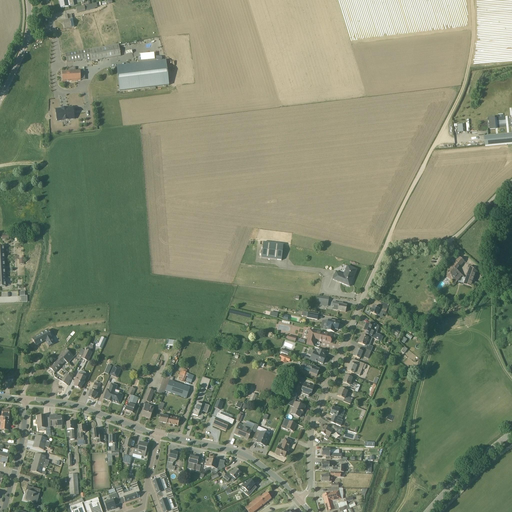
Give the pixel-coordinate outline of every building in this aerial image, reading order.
[(77,13),(90,10),(89,5),(87,6),(76,8),(77,13)] [(71,14),(65,16),(66,21),(65,21),(66,22),(62,22),(64,29),(71,28),(74,27),(72,19),(71,14)] [(188,36),(163,39),(166,62),(169,86),(194,83),(188,36)] [(121,56),(118,45),(84,51),(86,60),(86,63),(121,56)] [(66,63),(86,60),(84,51),(65,55),(66,63)] [(169,86),(166,62),(116,68),(119,88),(119,91),(119,92),(122,91),(169,86)] [(80,78),(80,71),(75,71),(75,68),(67,68),(67,72),(62,72),(62,82),(81,81),(80,78)] [(73,108),(56,110),(57,121),(74,119),(73,108)] [(485,146),(511,143),(511,134),(484,136),(485,146)] [(283,245),(263,242),(261,258),(281,260),(283,245)] [(456,271),(464,262),(459,258),(445,274),(456,283),(462,275),(456,271)] [(357,270),(347,266),(343,276),(336,272),(333,279),(340,283),(349,287),(357,270)] [(471,268),(469,266),(463,285),(472,288),(477,272),(471,268)] [(337,311),(345,313),(347,306),(343,305),(343,304),(337,303),(335,310),(337,311)] [(385,314),(387,311),(389,305),(383,303),(381,310),(379,309),(373,307),(370,313),(376,316),(378,312),(380,313),(380,312),(385,314)] [(339,323),(328,320),(326,328),(327,328),(326,331),(334,333),(334,331),(335,330),(338,330),(338,327),(339,327),(339,325),(339,324),(339,323)] [(365,334),(366,335),(369,336),(373,338),(378,341),(381,335),(377,333),(371,330),(373,327),(366,324),(363,331),(366,332),(365,334)] [(315,342),(314,342),(315,339),(331,343),(333,336),(310,330),(306,345),(314,347),(315,343),(315,342)] [(396,330),(393,334),(397,337),(396,338),(398,340),(402,335),(400,333),(396,330)] [(36,346),(45,341),(49,347),(55,344),(51,337),(52,337),(48,331),(32,339),(36,346)] [(371,352),(372,348),(373,347),(370,346),(373,338),(369,336),(368,339),(361,336),(358,343),(367,347),(365,350),(371,352)] [(90,348),(90,347),(88,346),(81,358),(88,361),(92,353),(91,352),(93,349),(90,348)] [(55,373),(65,362),(68,364),(74,357),(66,350),(49,368),(55,373)] [(326,353),(317,350),(316,353),(314,352),(310,360),(317,363),(317,362),(322,364),(325,357),(324,357),(326,353)] [(364,353),(362,352),(356,350),(353,357),(360,360),(362,357),(368,359),(371,352),(365,350),(364,353)] [(284,361),(286,361),(289,362),(291,359),(291,358),(288,356),(287,356),(287,357),(286,357),(280,354),(279,358),(281,359),(284,361)] [(353,365),(352,365),(350,364),(347,371),(359,376),(364,364),(354,360),(353,365)] [(316,369),(316,368),(306,364),(306,363),(303,362),(301,368),(304,369),(304,370),(310,372),(309,373),(317,376),(319,370),(316,369)] [(110,375),(117,378),(121,369),(114,366),(110,375)] [(184,383),(185,381),(191,384),(193,379),(187,376),(186,376),(187,373),(186,373),(182,372),(180,377),(179,381),(184,383)] [(85,378),(78,375),(74,383),(76,383),(74,387),(80,389),(83,384),(84,384),(84,383),(84,382),(85,378)] [(342,383),(343,383),(346,384),(345,387),(354,391),(357,384),(351,382),(352,379),(345,376),(342,383)] [(210,380),(202,378),(199,387),(207,389),(210,380)] [(300,381),(302,380),(305,381),(304,384),(301,391),(302,391),(301,395),(308,398),(309,395),(310,394),(311,394),(314,387),(313,387),(315,383),(300,378),(299,381),(300,381)] [(169,381),(165,392),(186,399),(190,388),(169,381)] [(95,396),(96,397),(101,384),(95,382),(92,391),(90,391),(88,398),(94,400),(95,396)] [(111,384),(108,390),(107,389),(104,399),(108,401),(108,402),(111,403),(112,402),(119,404),(123,395),(119,394),(120,392),(116,390),(117,386),(111,384)] [(149,389),(144,401),(149,403),(154,392),(149,389)] [(337,396),(345,399),(345,400),(344,402),(350,405),(352,399),(345,396),(347,392),(340,389),(337,396)] [(138,398),(137,398),(134,397),(133,401),(129,400),(126,411),(133,413),(138,398)] [(217,400),(214,408),(220,411),(223,403),(217,400)] [(302,414),(305,407),(295,402),(293,407),(294,407),(291,415),(299,418),(301,413),(302,414)] [(201,403),(201,405),(197,404),(195,411),(196,411),(193,417),(202,420),(204,416),(203,415),(200,414),(201,413),(202,411),(207,413),(206,413),(207,414),(209,406),(208,408),(202,406),(202,404),(201,403)] [(145,408),(142,416),(150,419),(154,407),(150,406),(149,410),(145,408)] [(333,416),(332,419),(330,422),(340,426),(343,421),(337,418),(338,415),(343,417),(345,412),(340,410),(336,408),(336,409),(333,408),(330,414),(333,416)] [(4,422),(4,418),(9,418),(9,411),(2,410),(2,417),(1,422),(1,430),(8,431),(9,423),(4,422)] [(178,426),(178,425),(179,419),(160,415),(159,422),(178,426)] [(50,437),(50,430),(49,418),(45,418),(45,416),(36,417),(37,421),(35,421),(36,425),(37,425),(37,429),(38,429),(38,432),(45,431),(46,435),(50,437)] [(61,430),(61,426),(62,426),(61,417),(54,417),(54,416),(49,416),(50,426),(57,426),(58,430),(61,430)] [(225,431),(229,423),(216,418),(213,426),(225,431)] [(296,424),(289,421),(285,420),(281,429),(288,431),(289,430),(293,432),(296,424)] [(70,437),(70,440),(75,440),(73,422),(67,423),(67,431),(65,431),(66,437),(70,437)] [(248,439),(249,437),(250,436),(249,436),(251,431),(242,428),(243,426),(239,424),(234,435),(240,437),(241,436),(248,439)] [(84,442),(84,437),(82,437),(82,433),(85,433),(85,426),(78,426),(79,433),(77,433),(77,442),(84,442)] [(325,426),(321,433),(329,438),(331,435),(333,431),(330,429),(325,426)] [(103,436),(100,437),(99,429),(92,430),(92,439),(96,439),(96,444),(103,443),(103,436)] [(270,436),(269,436),(270,433),(266,431),(265,434),(256,430),(253,439),(257,440),(256,443),(259,444),(259,445),(262,446),(262,445),(265,447),(270,436)] [(37,436),(35,442),(49,446),(50,443),(46,442),(46,439),(37,436)] [(111,452),(114,452),(115,456),(119,456),(119,450),(116,450),(116,440),(115,440),(115,436),(109,436),(109,444),(111,444),(112,444),(112,447),(111,447),(111,452)] [(131,461),(133,454),(134,450),(130,449),(132,441),(126,439),(123,448),(126,448),(123,459),(131,461)] [(290,444),(284,441),(281,448),(278,447),(275,454),(276,454),(276,455),(279,456),(284,458),(286,454),(287,455),(289,451),(287,450),(290,444)] [(49,446),(35,442),(33,448),(43,450),(44,447),(48,448),(49,446)] [(135,445),(134,450),(133,454),(144,457),(145,453),(148,445),(147,445),(147,444),(144,443),(143,444),(139,443),(139,446),(135,445)] [(326,457),(334,457),(338,457),(339,454),(334,454),(334,453),(330,453),(330,450),(322,449),(322,456),(326,456),(326,457)] [(2,452),(0,460),(0,462),(3,464),(4,462),(7,463),(9,454),(10,451),(8,450),(7,454),(2,452)] [(170,451),(168,459),(166,469),(171,470),(173,463),(176,461),(178,453),(170,451)] [(36,454),(34,460),(48,464),(49,461),(45,460),(46,457),(36,454)] [(190,457),(187,469),(199,472),(201,466),(197,465),(198,459),(190,457)] [(206,462),(205,466),(215,469),(217,464),(215,464),(215,461),(207,459),(206,461),(206,462)] [(34,460),(33,466),(42,468),(43,465),(48,467),(48,464),(34,460)] [(333,467),(329,467),(329,463),(321,463),(321,470),(325,470),(329,471),(329,472),(338,472),(344,473),(344,466),(338,466),(338,467),(333,467)] [(42,471),(42,468),(33,466),(31,472),(45,476),(46,473),(42,471)] [(232,471),(229,474),(232,476),(230,479),(234,481),(235,479),(236,480),(241,473),(235,469),(233,472),(232,471)] [(153,482),(155,488),(163,485),(161,480),(167,478),(165,473),(156,476),(157,479),(157,480),(152,481),(153,482)] [(331,478),(340,478),(340,473),(330,473),(330,475),(325,474),(325,476),(321,475),(321,482),(331,482),(331,478)] [(77,474),(69,475),(70,495),(78,495),(77,474)] [(255,490),(252,487),(254,484),(252,483),(253,482),(250,480),(250,481),(249,480),(247,483),(246,482),(240,489),(249,497),(255,490)] [(133,491),(129,492),(131,500),(137,498),(138,498),(136,493),(137,493),(139,492),(140,492),(137,483),(131,485),(133,491)] [(163,485),(155,488),(157,494),(162,493),(163,493),(162,494),(163,496),(172,493),(170,488),(165,490),(163,485)] [(26,492),(24,500),(37,504),(40,490),(27,486),(25,492),(26,492)] [(122,488),(117,490),(120,499),(122,498),(123,498),(125,503),(126,502),(131,500),(129,492),(124,494),(122,488)] [(325,503),(328,502),(331,502),(337,500),(341,500),(339,491),(339,488),(330,488),(331,493),(322,495),(325,503)] [(160,502),(162,507),(170,505),(168,500),(174,498),(172,493),(163,496),(164,498),(164,499),(159,501),(160,502)] [(259,497),(244,508),(247,511),(254,511),(265,504),(264,504),(271,499),(266,493),(260,498),(259,497)] [(110,501),(105,504),(107,511),(111,510),(114,509),(116,508),(115,506),(120,504),(117,494),(109,497),(110,501)] [(102,511),(98,502),(89,505),(88,502),(84,503),(86,511),(90,511),(91,511),(102,511)] [(335,505),(333,505),(331,502),(328,502),(325,503),(327,511),(336,509),(335,505)] [(72,511),(84,511),(82,503),(76,505),(78,510),(72,511)]
